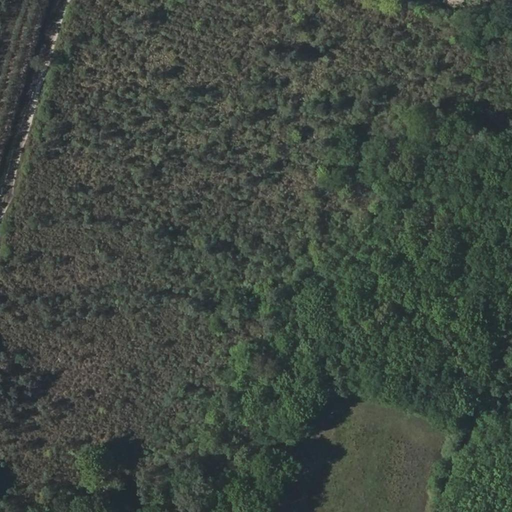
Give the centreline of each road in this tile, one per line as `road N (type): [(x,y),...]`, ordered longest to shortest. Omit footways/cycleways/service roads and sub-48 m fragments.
road 1 (track): [(0,218),(64,0)]
road 2 (track): [(442,511),(511,308)]
